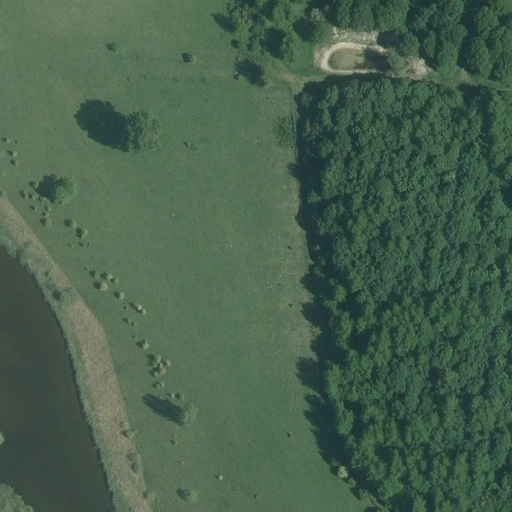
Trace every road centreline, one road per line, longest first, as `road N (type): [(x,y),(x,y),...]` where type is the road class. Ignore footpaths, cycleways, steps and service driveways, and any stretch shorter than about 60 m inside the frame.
road 1 (track): [(389,511),(337,450),(330,428),(295,78),(274,53),(275,0)]
road 2 (track): [(227,72),(511,88)]
